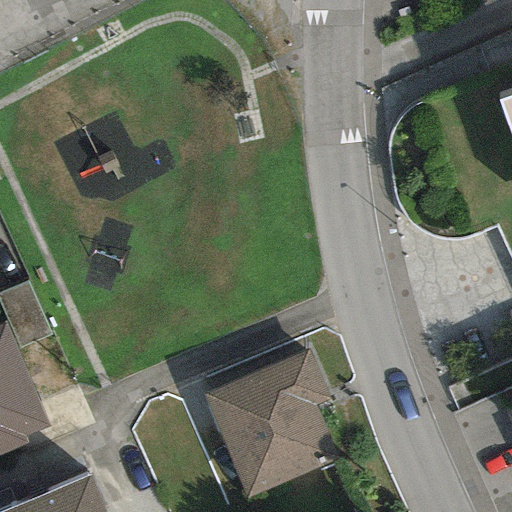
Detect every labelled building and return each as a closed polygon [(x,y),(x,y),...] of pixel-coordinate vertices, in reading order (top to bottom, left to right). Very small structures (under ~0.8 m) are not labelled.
[(511,97),(497,103),(511,146),(511,97)] [(26,282),(0,292),(0,307),(18,350),(49,337),(26,282)] [(47,429),(4,324),(0,325),(0,457),(28,446),(25,438),(47,429)] [(330,399),(309,348),(201,394),(245,497),(335,459),(313,406),(330,399)] [(0,511),(105,511),(88,473),(0,511)]
